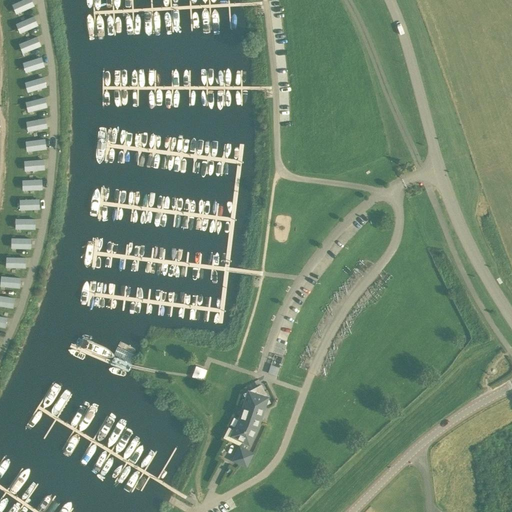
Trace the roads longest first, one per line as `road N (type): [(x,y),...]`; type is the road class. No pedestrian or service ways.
road 1 (unclassified): [(511,318),(463,235),(388,0)]
road 2 (unclassified): [(352,511),(414,449),(511,382)]
